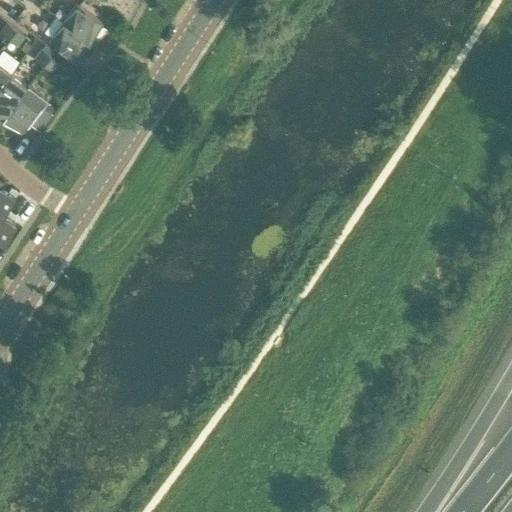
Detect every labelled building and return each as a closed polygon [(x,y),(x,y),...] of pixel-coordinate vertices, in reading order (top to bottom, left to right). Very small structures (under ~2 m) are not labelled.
[(88,42),(92,45),(96,39),(92,36),(102,23),(75,4),(61,22),(88,42)] [(88,42),(61,22),(48,40),(79,63),(83,56),(80,54),(88,42)] [(0,32),(8,39),(15,30),(7,23),(0,31),(0,32)] [(24,36),(15,30),(8,39),(17,46),(24,36)] [(42,65),(50,55),(41,48),(33,58),(42,65)] [(58,62),(50,55),(42,65),(51,72),(58,62)] [(0,83),(9,71),(0,64),(0,83)] [(0,120),(28,83),(27,84),(9,71),(0,83),(0,120)] [(47,97),(28,83),(0,120),(0,121),(0,122),(6,126),(8,122),(21,132),(47,97)] [(0,246),(15,223),(4,216),(14,201),(6,195),(0,204),(0,246)]
